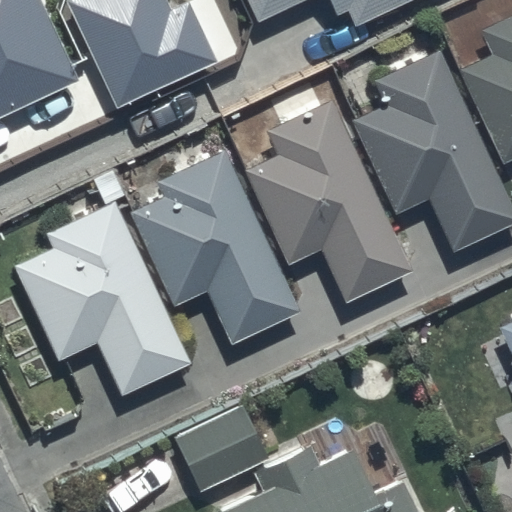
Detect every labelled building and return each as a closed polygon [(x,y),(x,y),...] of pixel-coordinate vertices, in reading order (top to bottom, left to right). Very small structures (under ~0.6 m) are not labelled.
[(0,0),(0,163),(78,126),(55,78),(101,56),(126,108),(248,50),(229,8),(127,53),(109,12),(120,7),(123,14),(136,8),(131,0),(0,0)] [(243,0),(252,16),(286,0),(325,0),(331,11),(344,5),(351,21),(395,0),(243,0)] [(511,152),(511,5),(477,22),(488,47),(452,63),(496,160),(511,152)] [(447,246),(511,215),(511,211),(433,43),(367,74),(378,97),(345,113),(390,209),(422,194),(447,246)] [(340,295),(405,265),(326,93),(260,124),(272,148),(238,164),(282,260),(317,244),(340,295)] [(226,340),(298,306),(220,140),(147,174),(154,188),(123,203),(168,299),(199,284),(226,340)] [(115,389),(185,356),(110,195),(121,190),(108,163),(86,173),(99,200),(40,228),(46,240),(7,258),(52,355),(91,337),(115,389)] [(511,311),(493,321),(511,361),(511,311)] [(247,462),(265,453),(239,398),(169,431),(195,486),(247,462)] [(265,453),(247,462),(257,484),(210,506),(213,511),(413,511),(395,474),(390,477),(372,438),(349,449),(346,441),(311,457),(301,436),(265,453)]
